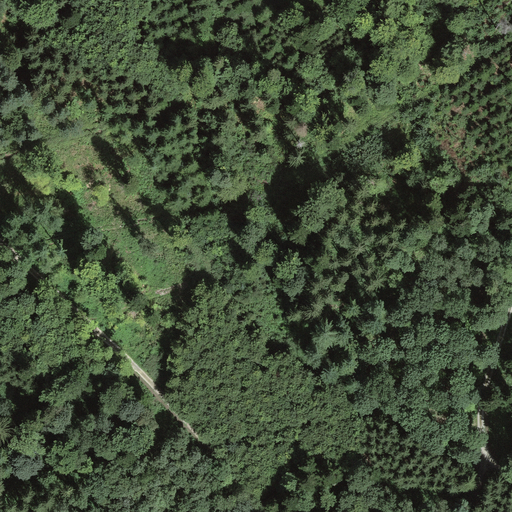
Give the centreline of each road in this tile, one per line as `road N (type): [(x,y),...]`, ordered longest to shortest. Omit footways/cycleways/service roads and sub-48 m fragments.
road 1 (track): [(0,239),(153,384),(268,511)]
road 2 (track): [(485,448),(479,399),(511,299)]
